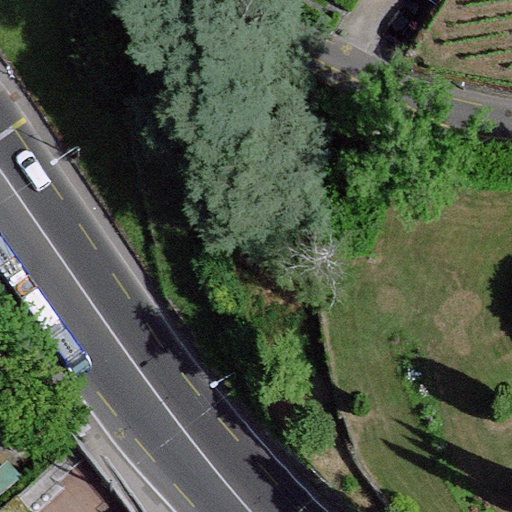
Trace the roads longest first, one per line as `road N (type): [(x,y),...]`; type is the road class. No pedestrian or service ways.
road 1 (primary): [(0,175),(125,354),(260,511)]
road 2 (residential): [(214,0),(404,94),(511,115)]
